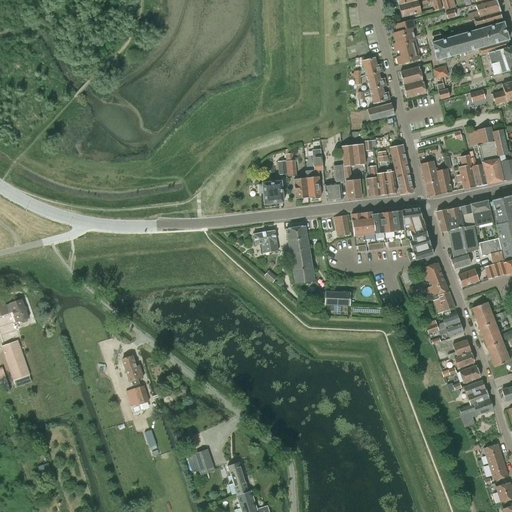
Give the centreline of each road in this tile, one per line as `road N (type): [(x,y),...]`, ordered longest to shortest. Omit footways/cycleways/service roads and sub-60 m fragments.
road 1 (tertiary): [(89,224),(202,225),(423,202)]
road 2 (residential): [(511,454),(423,202)]
road 3 (unclassified): [(294,511),(287,457),(277,445),(142,337)]
road 4 (residential): [(423,202),(372,0)]
